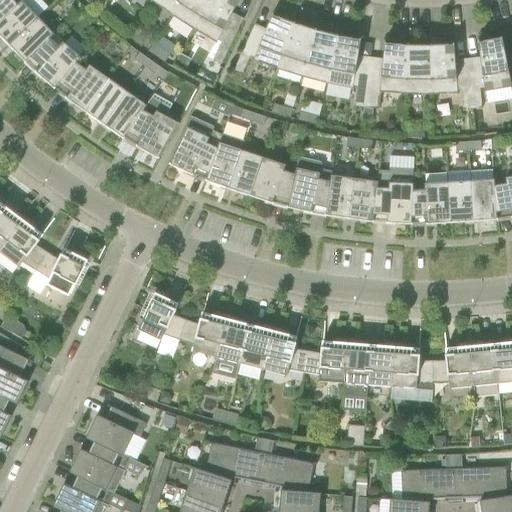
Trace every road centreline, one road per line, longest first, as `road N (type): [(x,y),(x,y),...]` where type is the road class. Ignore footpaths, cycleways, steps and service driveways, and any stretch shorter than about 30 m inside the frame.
road 1 (residential): [(511,289),(421,296),(328,289),(233,269),(143,233)]
road 2 (residential): [(10,511),(143,233)]
road 3 (residential): [(143,233),(67,190),(0,138)]
